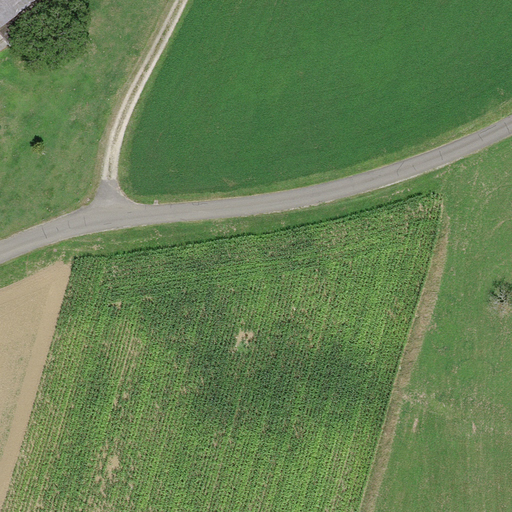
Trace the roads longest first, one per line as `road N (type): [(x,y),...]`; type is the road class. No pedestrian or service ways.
road 1 (unclassified): [(0,250),(111,221),(362,186),(445,160),(511,120)]
road 2 (track): [(178,0),(109,133),(103,169),(111,221)]
